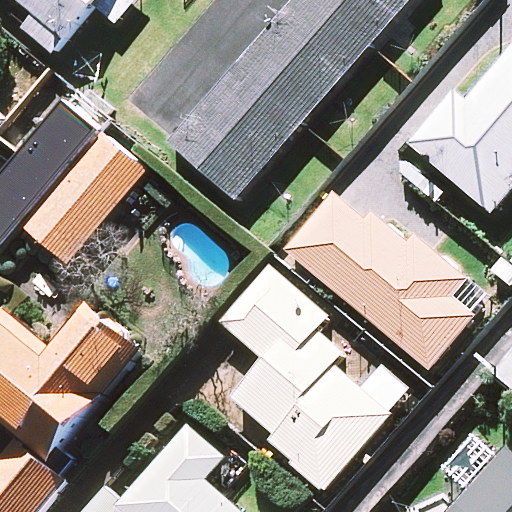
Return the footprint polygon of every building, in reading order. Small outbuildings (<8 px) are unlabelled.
[(147,0),(25,0),(75,43),(101,13),(120,30),(147,0)] [(421,0),(308,0),(180,148),(245,204),(421,0)] [(511,64),(476,106),(466,96),(421,148),(499,217),(511,202),(511,64)] [(156,175),(74,105),(18,171),(0,156),(0,266),(32,228),(78,267),(156,175)] [(490,309),(350,191),(296,254),(436,372),(490,309)] [(335,321),(279,272),(231,325),(275,365),(242,401),(309,461),(303,468),(331,494),(397,420),(342,371),(354,358),(325,332),(335,321)] [(146,354),(97,313),(62,354),(17,315),(0,335),(0,417),(28,441),(0,474),(0,511),(1,511),(51,511),(74,485),(57,471),(112,405),(106,400),(146,354)] [(511,362),(498,379),(511,390),(511,362)] [(235,461),(199,430),(128,511),(110,495),(95,511),(245,511),(214,485),(235,461)] [(511,511),(511,458),(463,511),(511,511)]
